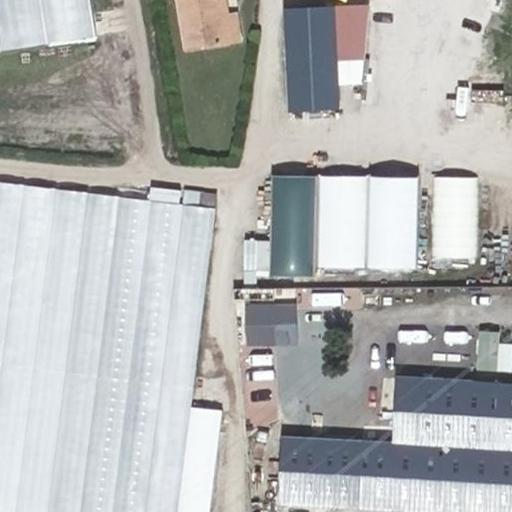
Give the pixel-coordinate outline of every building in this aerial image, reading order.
[(0,0),(0,81),(129,61),(119,0),(0,0)] [(221,38),(217,18),(213,0),(175,0),(185,44),(221,38)] [(336,57),(362,56),(366,6),(334,7),(336,57)] [(336,105),(334,58),(333,7),(284,9),(288,109),(336,105)] [(227,17),(217,18),(221,38),(230,36),(227,17)] [(428,176),(383,175),(381,257),(427,258),(428,176)] [(480,176),(432,175),(431,258),(479,258),(480,176)] [(313,177),(268,176),(266,278),(311,278),(313,177)] [(365,177),(316,176),(315,268),(363,269),(365,177)] [(177,511),(214,206),(0,178),(0,511),(177,511)] [(274,302),(241,303),(242,345),(275,344),(274,302)] [(500,332),(476,331),(473,371),(511,373),(511,362),(511,343),(499,343),(500,332)] [(390,442),(511,445),(511,381),(392,378),(390,442)] [(358,506),(360,442),(280,440),(278,503),(358,506)] [(511,511),(511,446),(360,442),(358,506),(385,506),(385,511),(406,511),(426,511),(511,511)]
